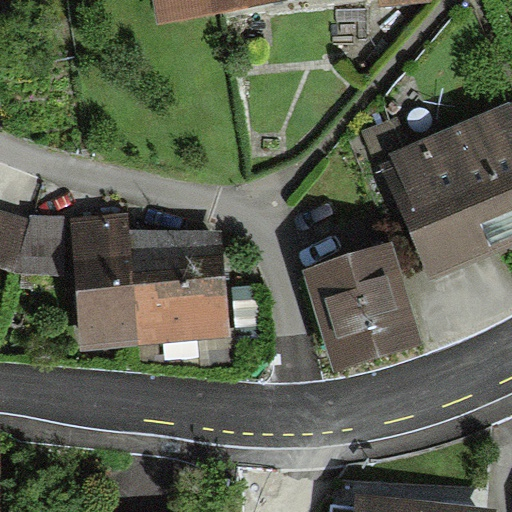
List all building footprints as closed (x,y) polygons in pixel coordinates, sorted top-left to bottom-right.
[(159,0),(162,21),(313,0),(376,0),(377,4),(408,0),(159,0)] [(390,153),(393,160),(381,164),(428,277),(511,242),(511,99),(433,135),(390,153)] [(0,266),(17,270),(69,272),(69,215),(33,213),(31,218),(0,208),(0,266)] [(81,304),(86,351),(233,335),(225,274),(221,232),(130,228),(128,215),(74,219),(81,304)] [(388,243),(302,271),(313,304),(335,372),(422,343),(388,243)] [(499,511),(499,510),(354,493),(352,511),(499,511)]
